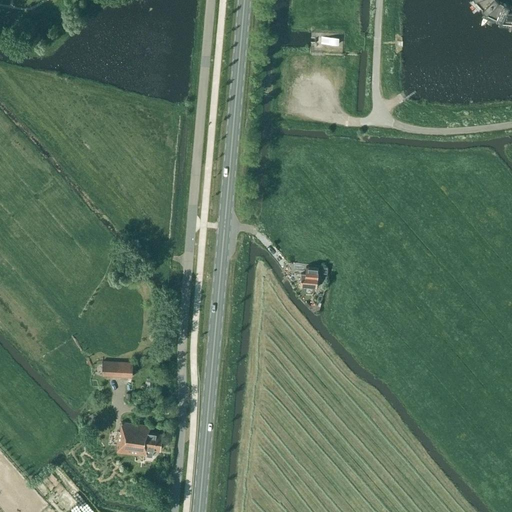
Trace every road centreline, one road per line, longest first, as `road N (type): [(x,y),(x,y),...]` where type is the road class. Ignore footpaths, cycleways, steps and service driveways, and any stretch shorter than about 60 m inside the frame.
road 1 (primary): [(198,511),(244,0)]
road 2 (unclassified): [(173,511),(210,0)]
road 3 (unclassified): [(379,116),(434,132),(511,125)]
